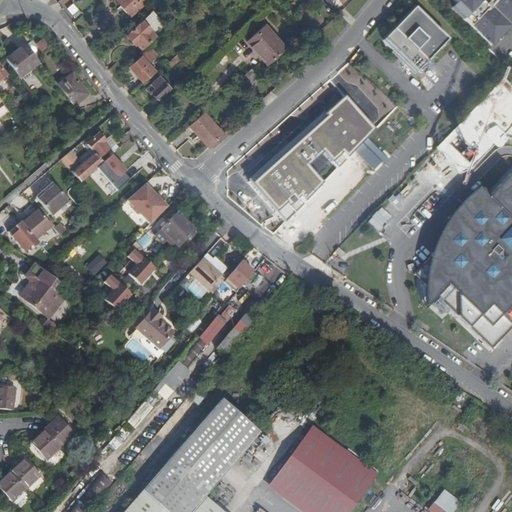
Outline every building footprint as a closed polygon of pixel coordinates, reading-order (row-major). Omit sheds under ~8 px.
[(119,8),(128,19),(147,2),(144,0),(116,0),(122,5),(119,8)] [(511,0),(449,0),(454,4),(449,8),(492,48),(511,27),(511,0)] [(450,40),(415,6),(381,42),(416,75),(450,40)] [(164,22),(169,28),(178,20),(173,14),(164,22)] [(142,21),(126,35),(136,45),(137,44),(142,49),(156,36),(142,21)] [(252,43),(268,28),(266,25),(249,40),(252,43)] [(282,43),(268,28),(252,43),(261,52),(259,54),(263,60),(282,43)] [(48,46),(43,40),(37,45),(41,51),(48,46)] [(282,43),(263,60),(268,64),(286,48),(282,43)] [(39,63),(37,60),(26,45),(11,56),(25,74),(39,63)] [(130,66),(144,83),(148,79),(157,71),(149,63),(157,55),(151,48),(130,66)] [(177,55),(169,62),(172,65),(180,59),(177,55)] [(5,60),(19,78),(25,74),(11,56),(5,60)] [(122,57),(109,68),(114,74),(116,76),(128,65),(122,57)] [(0,85),(8,79),(0,68),(0,85)] [(253,69),(246,76),(255,85),(262,79),(253,69)] [(57,86),(73,107),(88,95),(71,74),(57,86)] [(153,91),(164,104),(175,93),(160,77),(147,89),(150,93),(153,91)] [(0,118),(8,112),(0,101),(0,118)] [(190,125),(190,126),(205,142),(210,147),(224,134),(220,129),(214,123),(205,113),(204,112),(190,125)] [(124,144),(135,135),(130,129),(120,139),(124,144)] [(92,149),(97,155),(100,158),(110,150),(103,141),(105,140),(100,133),(87,144),(92,149)] [(329,152),(342,165),(356,150),(343,138),(329,152)] [(84,140),(79,144),(87,153),(92,149),(87,144),(84,140)] [(103,162),(112,155),(113,153),(110,150),(100,158),(103,162)] [(68,153),(61,160),(70,171),(77,164),(68,153)] [(73,174),(80,182),(93,170),(103,162),(100,158),(97,155),(90,161),(89,160),(73,174)] [(103,162),(93,170),(98,175),(103,171),(109,178),(114,175),(117,179),(126,171),(112,155),(103,162)] [(289,186),(278,176),(259,195),(271,205),(284,191),(289,186)] [(436,298),(490,351),(511,329),(511,182),(507,177),(486,198),(478,191),(456,211),(442,230),(432,248),(424,276),(423,307),(436,298)] [(68,202),(52,183),(35,197),(51,216),(68,202)] [(288,195),(286,193),(284,191),(271,205),(273,208),(275,209),(288,195)] [(288,195),(275,209),(286,221),(299,206),(288,195)] [(155,215),(158,218),(165,211),(162,207),(155,215)] [(27,215),(20,221),(37,239),(52,227),(37,209),(31,215),(29,217),(27,215)] [(162,227),(167,232),(176,241),(178,243),(179,245),(195,230),(192,227),(182,217),(177,212),(162,227)] [(34,247),(39,243),(37,239),(20,221),(8,232),(25,252),(32,245),(34,247)] [(54,229),(60,236),(66,230),(60,224),(54,229)] [(155,234),(160,239),(164,243),(167,240),(172,245),(176,241),(167,232),(162,227),(155,234)] [(120,270),(139,288),(155,270),(133,249),(125,257),(129,261),(120,270)] [(210,263),(213,259),(207,254),(204,257),(210,263)] [(209,290),(221,276),(227,269),(214,258),(213,259),(210,263),(204,257),(190,273),(208,291),(209,290)] [(104,267),(97,259),(88,268),(96,275),(104,267)] [(232,273),(244,283),(254,271),(242,261),(232,273)] [(41,314),(56,295),(50,290),(57,281),(34,263),(27,273),(37,281),(23,300),(41,314)] [(18,296),(23,300),(37,281),(27,273),(24,276),(29,279),(28,283),(18,296)] [(116,312),(132,296),(110,275),(102,283),(108,289),(100,297),(116,312)] [(214,294),(226,280),(221,276),(209,290),(214,294)] [(9,291),(17,296),(25,284),(17,279),(9,291)] [(41,314),(47,318),(62,299),(56,295),(41,314)] [(145,335),(160,348),(174,332),(159,320),(162,318),(153,310),(137,328),(145,335)] [(43,325),(50,330),(54,324),(47,318),(42,325),(43,325)] [(160,348),(145,335),(141,340),(143,345),(155,355),(159,358),(165,352),(160,348)] [(314,384),(317,380),(312,376),(328,354),(321,349),(315,356),(316,357),(304,373),(303,372),(301,375),(314,384)] [(0,409),(12,411),(16,389),(0,386),(0,409)] [(196,391),(189,399),(196,404),(197,405),(203,398),(196,391)] [(189,399),(188,398),(139,455),(146,461),(196,404),(189,399)] [(260,432),(220,399),(125,511),(224,511),(206,496),(260,432)] [(60,418),(31,444),(47,461),(75,435),(60,418)] [(312,426),(274,479),(320,511),(353,511),(375,482),(341,458),(346,450),(312,426)] [(122,428),(109,446),(116,451),(129,433),(122,428)] [(26,460),(0,483),(0,488),(13,503),(41,476),(26,460)] [(428,511),(453,511),(460,502),(442,490),(427,511),(428,511)]
